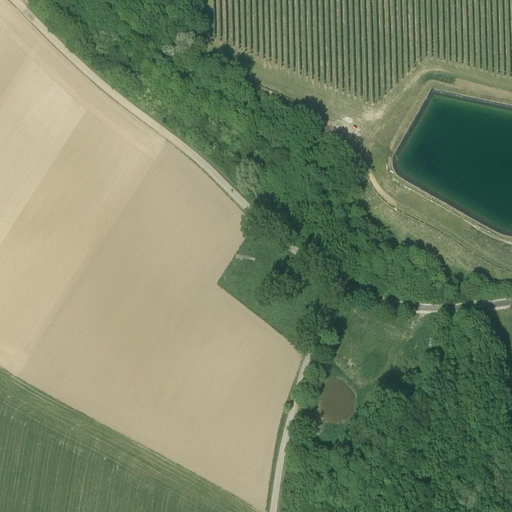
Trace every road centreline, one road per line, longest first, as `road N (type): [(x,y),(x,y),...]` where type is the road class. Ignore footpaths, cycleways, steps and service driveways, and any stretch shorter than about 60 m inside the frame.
road 1 (unclassified): [(342,285),(13,0)]
road 2 (unclassified): [(272,511),(301,375),(342,285)]
road 3 (unclassified): [(342,285),(415,307),(511,301)]
